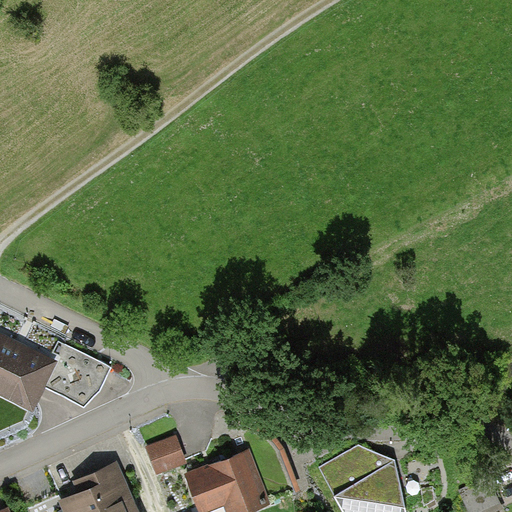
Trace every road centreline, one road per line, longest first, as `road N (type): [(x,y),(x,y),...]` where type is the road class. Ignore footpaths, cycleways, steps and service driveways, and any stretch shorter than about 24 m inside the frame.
road 1 (track): [(0,246),(334,0)]
road 2 (unclassified): [(511,441),(477,428),(343,430),(212,389),(167,392)]
road 3 (residential): [(167,392),(158,374),(125,350),(0,289)]
road 4 (residential): [(0,470),(167,392)]
